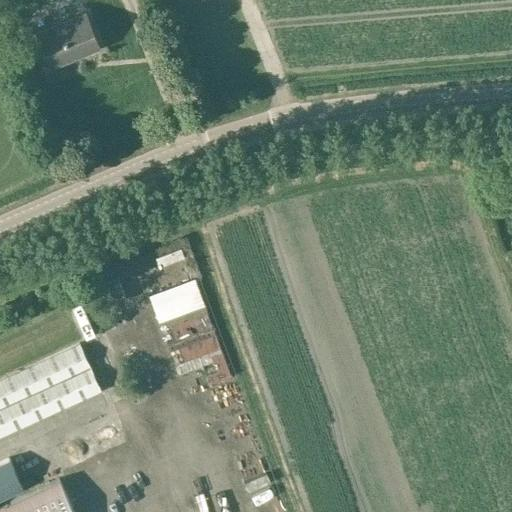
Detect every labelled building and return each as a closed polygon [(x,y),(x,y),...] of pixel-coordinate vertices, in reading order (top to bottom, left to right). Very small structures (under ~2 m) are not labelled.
[(66,54),(96,42),(84,13),(37,31),(50,65),(67,58),(66,54)] [(179,252),(154,260),(157,269),(182,262),(179,252)] [(194,278),(148,295),(161,329),(207,312),(194,278)] [(176,378),(210,367),(206,356),(219,351),(213,334),(175,347),(181,365),(172,367),(176,378)] [(0,379),(0,435),(99,390),(78,344),(0,379)] [(206,358),(215,382),(229,377),(220,353),(206,358)] [(0,506),(0,497),(22,487),(8,458),(0,461),(0,511),(74,511),(60,480),(0,506)]
